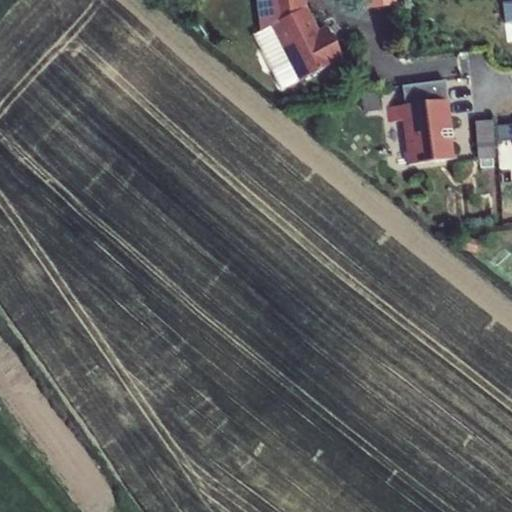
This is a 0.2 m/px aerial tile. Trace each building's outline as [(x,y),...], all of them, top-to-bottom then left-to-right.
[(302,0),(255,0),(260,33),(271,27),(299,82),(340,61),(329,40),(322,44),(316,32),(304,8),(302,0)] [(365,0),(367,8),(395,4),(394,0),(365,0)] [(505,25),(511,24),(511,4),(502,5),(505,25)] [(323,29),(316,32),(322,44),(329,40),(323,29)] [(406,87),(408,106),(447,101),(444,82),(406,87)] [(447,101),(408,106),(403,107),(387,108),(389,123),(404,122),(409,166),(449,161),(447,144),(452,143),(447,101)] [(491,122),(474,123),(476,160),(494,159),(491,122)]
